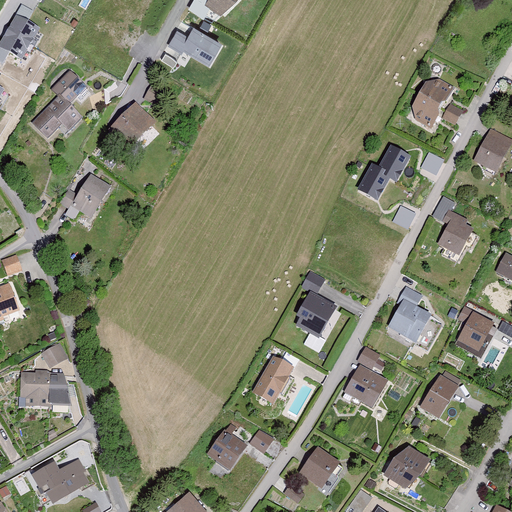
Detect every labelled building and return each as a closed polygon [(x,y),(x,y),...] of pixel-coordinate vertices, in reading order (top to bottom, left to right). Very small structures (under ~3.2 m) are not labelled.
[(107,0),(109,1),(94,26),(117,39),(139,0),(107,0)] [(208,0),(208,2),(204,0),(196,0),(191,11),(212,23),(234,0),(208,0)] [(41,29),(17,15),(0,44),(0,48),(22,61),(41,29)] [(181,24),(170,46),(181,51),(183,47),(210,61),(219,43),(181,24)] [(84,89),(70,75),(54,92),(61,98),(35,125),(48,137),(62,122),(70,130),(80,120),(67,107),(84,89)] [(446,102),(452,90),(439,83),(428,87),(416,109),(418,120),(432,128),(438,116),(437,112),(441,103),(446,102)] [(462,113),(451,107),(444,119),(455,125),(462,113)] [(152,125),(136,109),(113,133),(129,149),(152,125)] [(510,143),(492,134),(477,162),(496,172),(510,143)] [(410,156),(392,146),(380,169),(373,165),(360,189),(378,199),(390,177),(397,180),(410,156)] [(423,168),(439,175),(446,159),(430,152),(423,168)] [(108,188),(93,179),(81,200),(70,194),(63,205),(70,209),(72,205),(92,216),(108,188)] [(454,205),(444,199),(434,217),(444,223),(449,214),(454,205)] [(466,223),(449,214),(444,223),(453,228),(443,245),(459,254),(470,234),(462,229),(466,223)] [(511,259),(507,257),(499,272),(511,278),(511,259)] [(21,271),(16,259),(5,263),(9,275),(21,271)] [(323,282),(312,276),(305,289),(316,294),(323,282)] [(0,317),(18,310),(9,287),(2,290),(3,292),(0,293),(0,317)] [(422,298),(407,290),(401,303),(404,305),(415,311),(422,298)] [(334,310),(311,298),(300,318),(304,320),(300,327),(319,338),(334,310)] [(404,305),(392,328),(416,341),(428,318),(415,311),(404,305)] [(468,323),(474,310),(466,306),(460,319),(468,323)] [(491,327),(475,317),(461,341),(478,350),(491,327)] [(66,360),(59,347),(44,356),(51,368),(66,360)] [(379,357),(367,350),(360,362),(372,369),(379,357)] [(381,373),(387,363),(382,359),(376,369),(381,373)] [(292,370),(274,360),(255,395),(273,405),(292,370)] [(361,370),(348,393),(373,407),(385,384),(361,370)] [(49,404),(50,375),(38,375),(38,377),(25,376),(24,397),(29,398),(29,406),(49,406),(49,404)] [(63,376),(50,375),(49,404),(70,405),(63,376)] [(456,389),(442,380),(424,408),(438,417),(456,389)] [(272,440),(261,433),(253,445),(264,453),(272,440)] [(245,449),(225,435),(211,455),(231,469),(245,449)] [(338,465),(319,452),(304,474),(322,487),(338,465)] [(406,489),(425,463),(410,452),(391,478),(406,489)] [(56,468),(34,480),(39,489),(45,486),(54,503),(87,485),(81,474),(84,472),(80,464),(60,475),(56,468)] [(292,488),(287,495),(298,503),(303,496),(292,488)] [(201,511),(190,499),(174,511),(201,511)] [(85,511),(100,511),(103,511),(97,502),(85,510),(85,511)]
